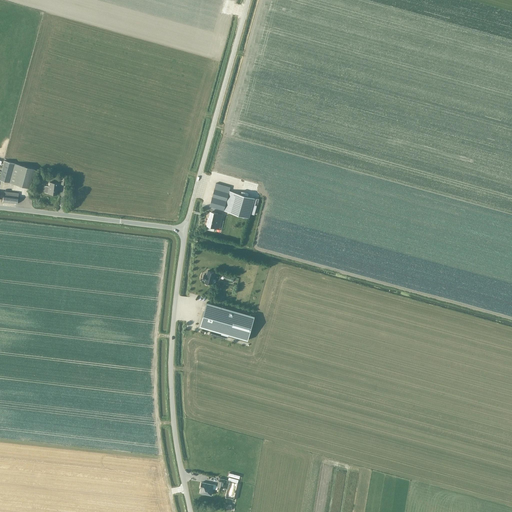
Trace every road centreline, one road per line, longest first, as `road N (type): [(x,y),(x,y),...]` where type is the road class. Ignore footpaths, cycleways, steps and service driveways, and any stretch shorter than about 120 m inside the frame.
road 1 (tertiary): [(189,511),(171,394),(184,230)]
road 2 (tertiary): [(184,230),(249,0)]
road 3 (tertiary): [(0,208),(184,230)]
